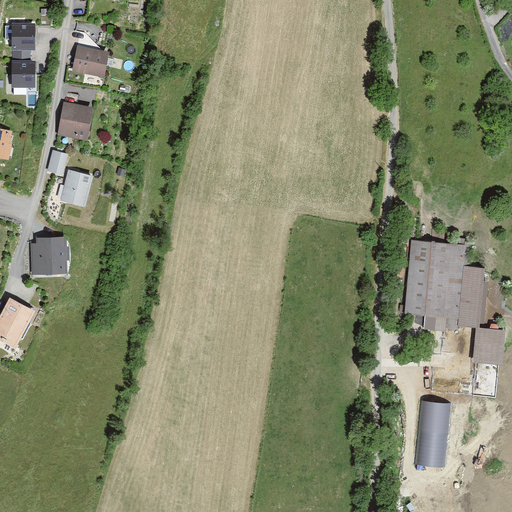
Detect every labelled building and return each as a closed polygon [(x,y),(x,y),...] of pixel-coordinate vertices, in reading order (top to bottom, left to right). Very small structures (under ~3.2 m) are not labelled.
[(36,23),(12,23),(12,50),(13,50),(13,55),(31,55),(31,50),(36,50),(36,23)] [(108,50),(75,45),(71,70),(104,75),(108,50)] [(13,60),(12,60),(12,88),(36,88),(36,61),(31,61),(31,55),(13,55),(13,60)] [(95,104),(63,101),(59,134),(91,138),(95,104)] [(13,131),(0,128),(0,158),(9,160),(12,144),(10,144),(13,131)] [(68,152),(52,148),(48,171),(63,174),(68,152)] [(93,174),(67,168),(60,201),(86,206),(93,174)] [(67,234),(32,238),(36,274),(71,270),(67,234)] [(467,242),(412,238),(406,311),(425,313),(424,328),(476,332),(474,358),(502,361),(505,327),(482,325),(487,265),(465,263),(467,242)] [(35,308),(10,295),(0,314),(0,338),(15,347),(35,308)] [(419,463),(448,465),(451,401),(422,400),(419,463)]
